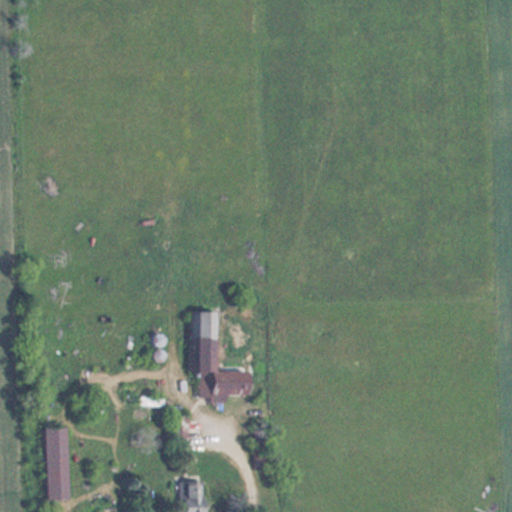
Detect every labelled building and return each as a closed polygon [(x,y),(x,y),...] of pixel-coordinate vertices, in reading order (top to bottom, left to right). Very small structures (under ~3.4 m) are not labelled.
[(218,311),(191,310),(189,371),(199,372),(198,399),(250,400),(251,371),(216,370),(218,311)] [(172,436),(187,436),(187,415),(172,415),(172,436)] [(69,498),(68,427),(43,427),(44,499),(69,498)] [(265,467),(265,444),(255,444),(255,467),(265,467)] [(179,511),(204,511),(204,479),(179,480),(179,511)]
